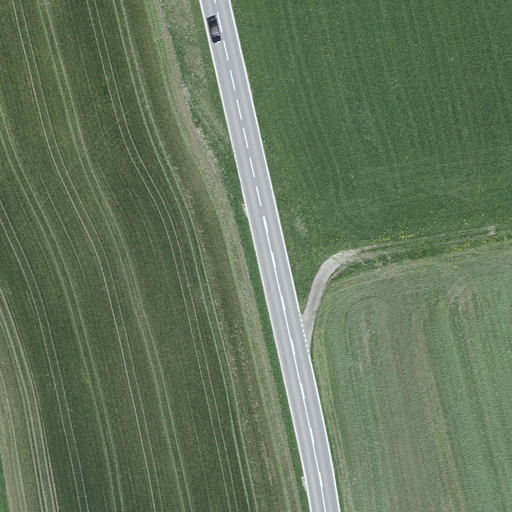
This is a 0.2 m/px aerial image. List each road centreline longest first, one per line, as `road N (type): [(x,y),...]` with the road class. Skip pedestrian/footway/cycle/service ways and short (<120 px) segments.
road 1 (secondary): [(326,511),(216,0)]
road 2 (track): [(293,348),(319,282),(336,262),(511,223)]
